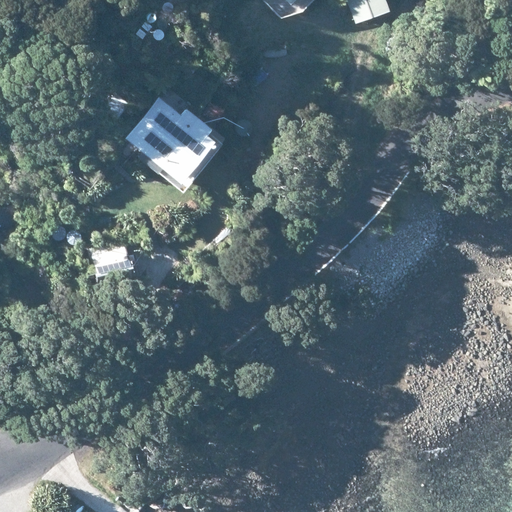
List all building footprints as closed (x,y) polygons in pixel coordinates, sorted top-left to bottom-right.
[(357,24),(384,14),(378,0),(358,0),(349,3),(357,24)] [(267,97),(252,92),(242,122),(257,127),(267,97)] [(156,98),(121,140),(170,184),(207,142),(199,136),(205,130),(182,111),(177,115),(156,98)] [(56,218),(48,235),(74,247),(82,230),(56,218)] [(0,235),(0,259),(9,270),(21,260),(0,235)] [(98,286),(131,278),(125,254),(92,262),(98,286)]
